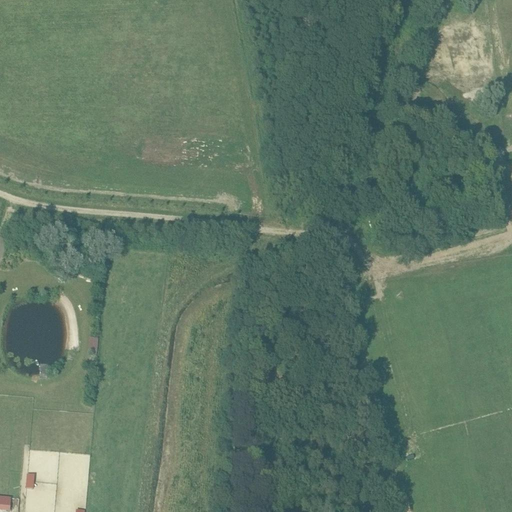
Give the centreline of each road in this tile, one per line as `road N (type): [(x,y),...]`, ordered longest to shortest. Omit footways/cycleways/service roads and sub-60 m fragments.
road 1 (track): [(511,227),(494,246),(358,269),(345,290),(406,511)]
road 2 (tertiary): [(0,192),(38,205),(225,224),(310,230),(348,220)]
road 3 (track): [(0,228),(195,241),(211,240),(225,224)]
road 4 (tertiary): [(348,220),(511,171)]
